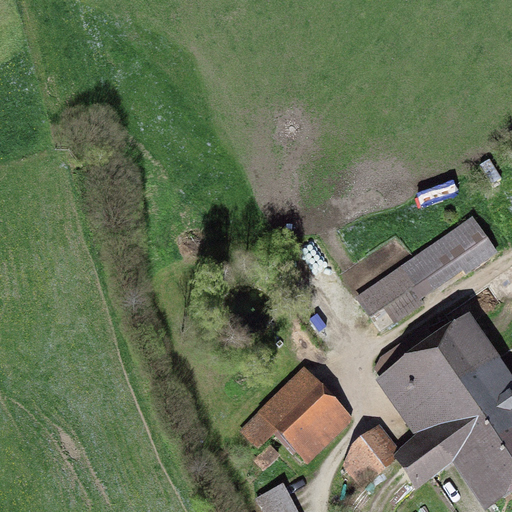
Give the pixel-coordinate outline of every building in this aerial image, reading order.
[(381,333),(495,254),(472,221),(358,300),(381,333)] [(511,479),(511,385),(495,361),(483,369),(458,332),(436,347),(424,330),(381,360),(375,371),(423,444),(398,461),(416,488),(465,455),(491,494),(511,479)] [(307,462),(348,423),(302,374),(242,431),(259,448),(277,431),(307,462)] [(354,449),(345,468),(361,488),(398,461),(375,432),(354,449)] [(262,511),(294,511),(282,487),(256,500),(262,511)]
